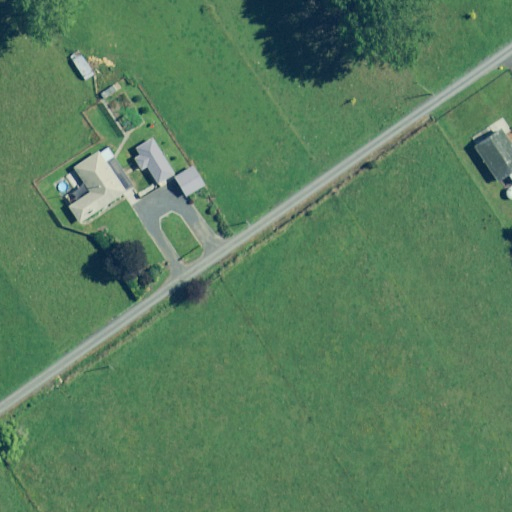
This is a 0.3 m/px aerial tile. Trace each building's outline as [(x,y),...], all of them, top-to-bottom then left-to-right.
[(93,74),(78,50),(69,56),(84,79),(93,74)] [(511,148),(500,130),(474,147),(497,182),(508,175),(511,180),(511,148)] [(173,175),(152,139),(136,148),(140,155),(134,159),(141,170),(146,167),(157,184),(173,175)] [(113,157),(106,147),(73,168),(89,192),(68,206),(79,223),(125,193),(105,162),(113,157)] [(204,185),(192,166),(174,178),(185,197),(204,185)] [(89,459),(67,442),(57,456),(58,458),(39,482),(59,497),(89,459)] [(101,491),(87,480),(74,497),(88,508),(101,491)]
